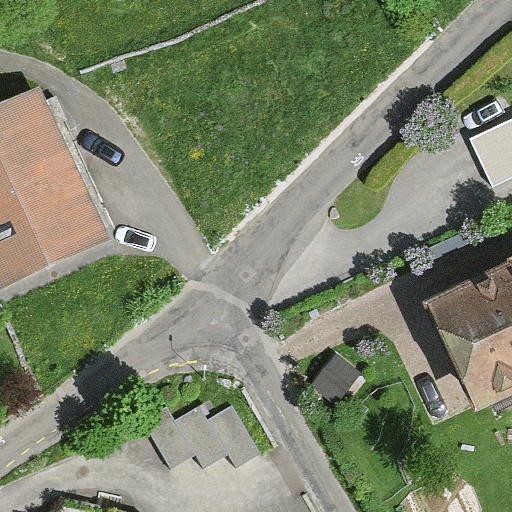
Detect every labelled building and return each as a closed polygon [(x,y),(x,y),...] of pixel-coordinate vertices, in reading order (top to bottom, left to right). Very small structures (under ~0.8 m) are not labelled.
[(0,279),(101,234),(45,110),(37,92),(0,108),(0,279)] [(511,119),(469,140),(492,188),(511,178),(511,119)] [(442,304),(433,308),(437,317),(439,316),(447,334),(446,341),(448,348),(453,355),(459,359),(476,395),(474,396),(478,405),(486,401),(484,398),(494,394),(502,398),(511,393),(511,275),(444,307),(442,304)] [(335,356),(312,385),(334,402),(357,373),(335,356)] [(166,407),(142,421),(170,470),(195,455),(203,470),(228,455),(236,469),(260,455),(232,405),(207,420),(199,406),(174,421),(166,407)] [(124,511),(61,497),(49,511),(124,511)]
